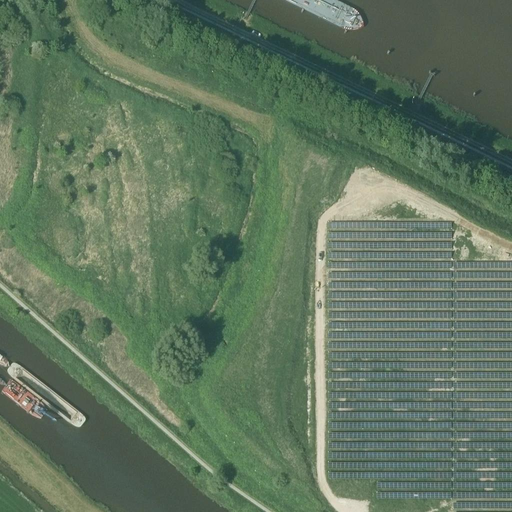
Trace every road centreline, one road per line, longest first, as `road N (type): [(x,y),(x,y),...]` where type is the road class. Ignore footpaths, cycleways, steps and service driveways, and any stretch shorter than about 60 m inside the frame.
road 1 (track): [(177,0),(511,163)]
road 2 (track): [(252,121),(101,55),(64,0)]
